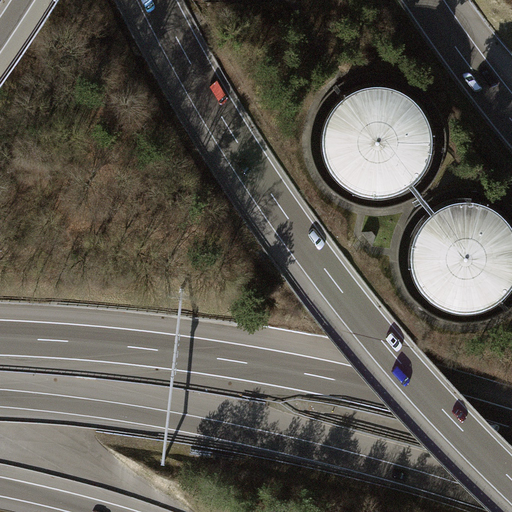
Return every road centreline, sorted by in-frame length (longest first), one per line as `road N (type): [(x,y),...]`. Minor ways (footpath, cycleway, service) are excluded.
road 1 (motorway): [(158,0),(232,133),(334,280),(511,479)]
road 2 (motorway): [(0,398),(287,445),(511,510)]
road 3 (motorway): [(511,427),(232,360),(0,338)]
road 4 (motorway): [(511,119),(423,0)]
